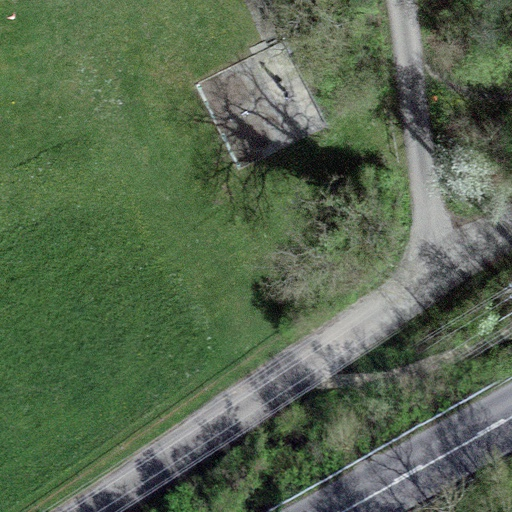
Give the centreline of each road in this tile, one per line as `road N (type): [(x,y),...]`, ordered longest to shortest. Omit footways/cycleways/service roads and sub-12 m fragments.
road 1 (track): [(345,338),(60,511)]
road 2 (track): [(433,277),(395,0)]
road 3 (track): [(511,228),(345,338)]
road 4 (tertiary): [(511,415),(340,511)]
